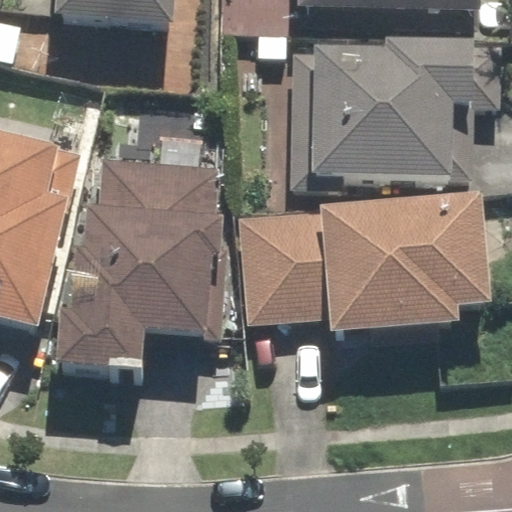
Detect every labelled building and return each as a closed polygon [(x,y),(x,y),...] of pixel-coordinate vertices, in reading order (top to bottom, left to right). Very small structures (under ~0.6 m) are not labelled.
[(163,48),(165,0),(44,0),(42,39),(163,48)] [(284,0),(284,33),(467,37),(467,0),(284,0)] [(369,71),(287,70),(285,204),(473,207),(474,125),(495,125),(496,59),(369,58),(369,71)] [(0,151),(0,347),(31,355),(74,168),(0,151)] [(45,329),(40,388),(127,394),(130,353),(195,358),(200,279),(208,280),(215,180),(96,172),(92,231),(71,230),(68,273),(61,272),(57,330),(45,329)] [(468,211),(228,232),(238,341),(312,334),(315,359),(446,347),(445,330),(478,327),(468,211)]
